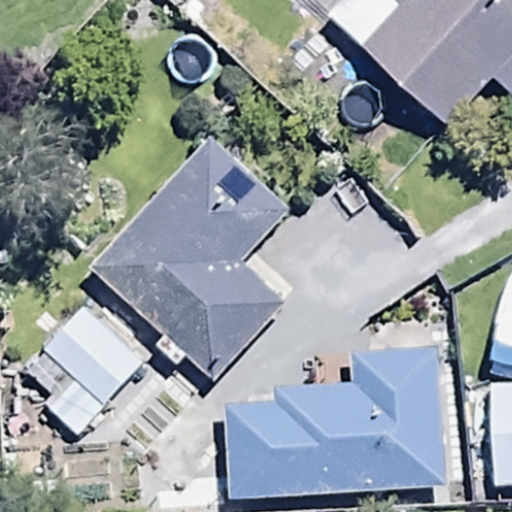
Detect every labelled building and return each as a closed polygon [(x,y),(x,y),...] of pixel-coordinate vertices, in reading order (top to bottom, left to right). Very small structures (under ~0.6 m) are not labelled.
[(395,0),(336,0),(325,13),(449,125),(504,64),(511,71),(511,0),(396,0),(395,0)] [(336,42),(296,80),(320,105),(360,66),(336,42)] [(206,135),(88,267),(162,333),(153,343),(176,364),(183,356),(213,382),(286,300),(241,259),(287,208),(206,135)] [(338,168),(313,193),(360,241),(385,216),(338,168)] [(142,363),(81,307),(21,373),(48,398),(40,407),(73,438),(142,363)] [(221,401),(227,496),(451,481),(442,345),(349,351),(351,379),(271,384),(271,397),(221,401)] [(511,382),(488,384),(493,488),(511,486),(511,382)]
